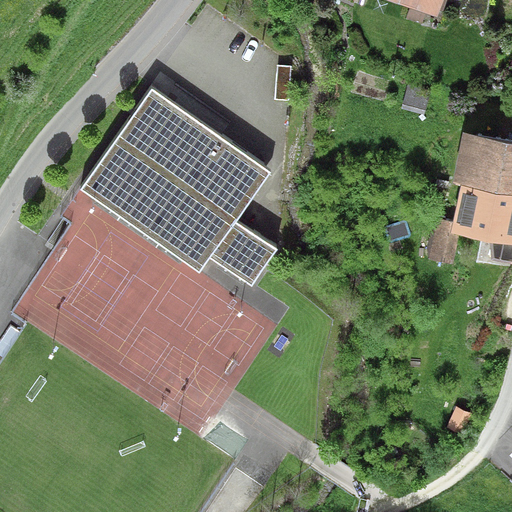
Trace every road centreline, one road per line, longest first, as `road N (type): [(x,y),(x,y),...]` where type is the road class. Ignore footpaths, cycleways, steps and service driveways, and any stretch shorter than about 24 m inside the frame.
road 1 (tertiary): [(0,217),(58,132),(179,0)]
road 2 (track): [(388,506),(282,440),(229,511)]
road 3 (track): [(511,390),(475,461),(373,511)]
